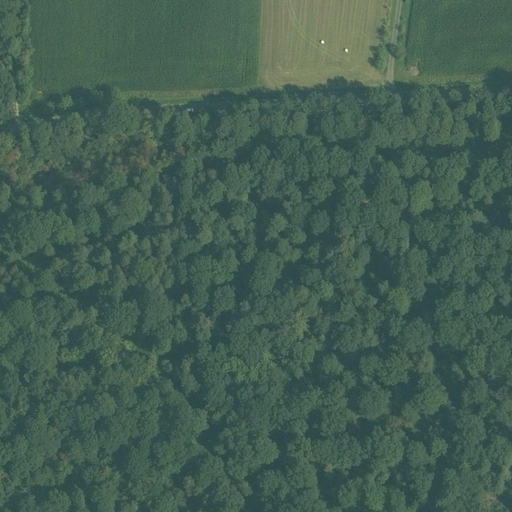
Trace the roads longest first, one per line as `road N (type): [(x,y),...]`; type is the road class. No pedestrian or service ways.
road 1 (tertiary): [(0,133),(114,114),(511,91)]
road 2 (track): [(13,0),(19,128)]
